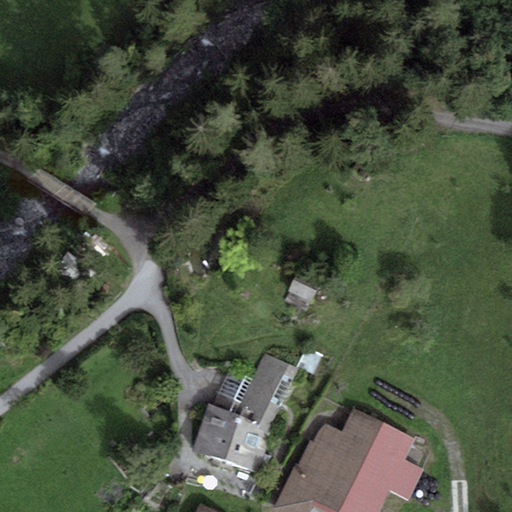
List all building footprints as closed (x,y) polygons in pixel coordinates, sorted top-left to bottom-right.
[(82,291),(101,261),(80,249),(62,278),(82,291)] [(299,269),(289,291),(311,303),(323,279),(299,269)] [(323,354),(307,347),(298,366),(314,374),(323,354)] [(210,403),(193,452),(258,475),(270,430),(299,369),(265,354),(253,381),(238,415),(213,405),(210,403)] [(238,415),(253,381),(230,370),(213,405),(238,415)] [(343,433),(324,424),(315,443),(311,441),(300,464),(297,462),(283,489),(330,511),(383,511),(392,494),(409,502),(424,470),(405,461),(415,439),(354,410),(343,433)] [(330,511),(283,489),(274,510),(277,511),(308,511),(311,505),(325,511),(330,511)] [(216,511),(201,503),(195,511),(216,511)]
